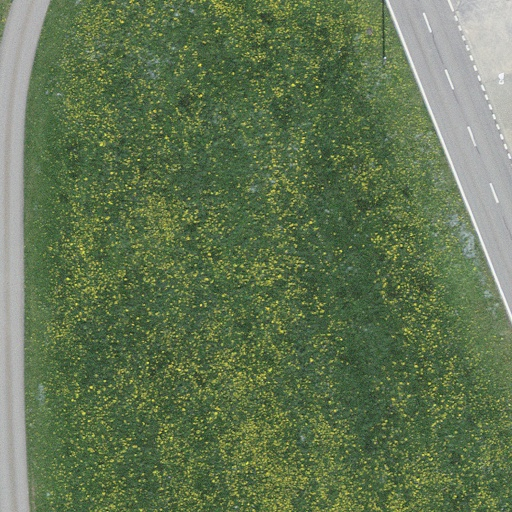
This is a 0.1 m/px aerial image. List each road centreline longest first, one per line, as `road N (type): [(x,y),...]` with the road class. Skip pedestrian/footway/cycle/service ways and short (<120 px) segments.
road 1 (track): [(32,0),(7,118),(14,511)]
road 2 (tertiary): [(417,0),(511,237)]
